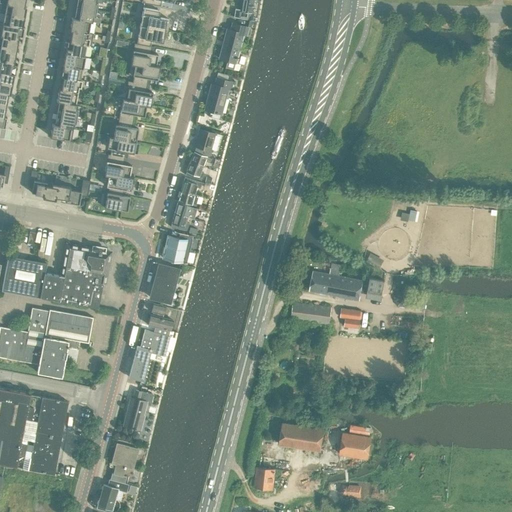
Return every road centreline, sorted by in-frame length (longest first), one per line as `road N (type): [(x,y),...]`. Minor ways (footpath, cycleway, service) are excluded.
road 1 (primary): [(206,511),(347,0)]
road 2 (tertiary): [(79,511),(147,259),(139,237)]
road 3 (tertiary): [(139,237),(156,216),(215,0)]
road 4 (residential): [(13,210),(51,0)]
road 5 (tertiary): [(13,210),(139,237)]
